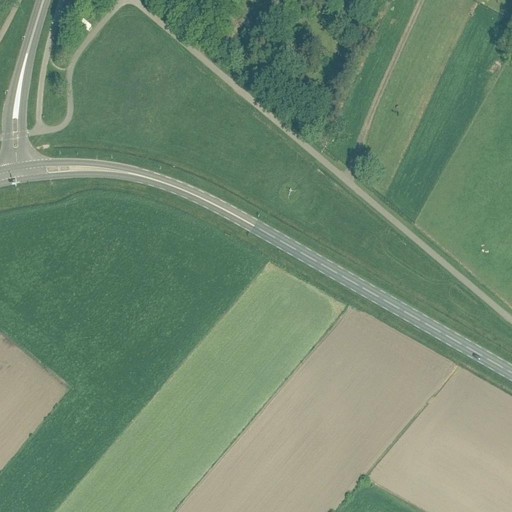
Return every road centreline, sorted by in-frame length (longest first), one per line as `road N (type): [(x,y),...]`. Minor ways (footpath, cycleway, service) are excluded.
road 1 (unclassified): [(511,321),(131,0)]
road 2 (secondary): [(511,374),(215,206),(129,174)]
road 3 (track): [(344,180),(421,0)]
